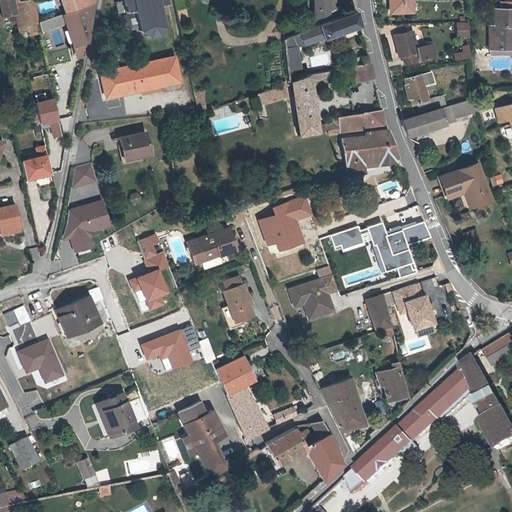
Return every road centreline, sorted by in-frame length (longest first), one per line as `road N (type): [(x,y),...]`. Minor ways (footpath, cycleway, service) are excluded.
road 1 (residential): [(511,314),(473,298),(452,270),(393,120),(364,0)]
road 2 (residential): [(0,294),(30,281),(48,256),(99,0)]
road 3 (residential): [(351,463),(511,315)]
road 4 (unknown): [(30,281),(37,288),(122,269),(166,353)]
road 5 (unknown): [(248,389),(278,386),(321,410),(278,341)]
road 6 (residential): [(351,463),(321,410),(239,446)]
